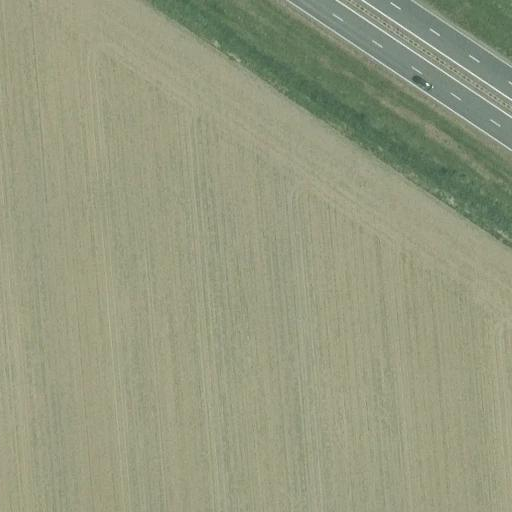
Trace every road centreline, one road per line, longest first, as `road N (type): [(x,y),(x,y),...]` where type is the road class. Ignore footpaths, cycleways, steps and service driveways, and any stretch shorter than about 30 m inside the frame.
road 1 (trunk): [(300,0),(511,142)]
road 2 (trunk): [(511,79),(392,0)]
